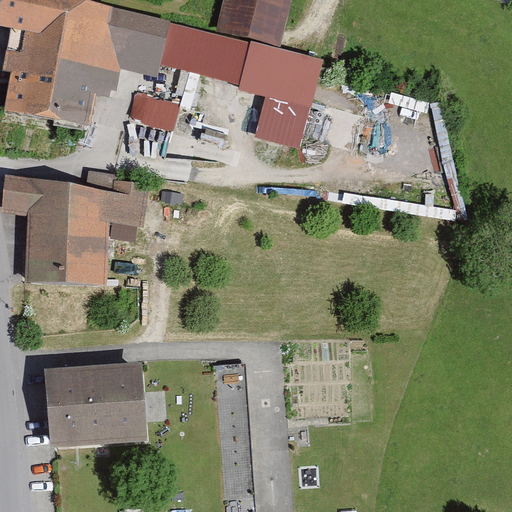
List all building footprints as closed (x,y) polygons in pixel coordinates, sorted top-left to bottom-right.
[(175,29),(40,0),(5,0),(0,26),(0,36),(13,40),(5,78),(18,81),(9,120),(91,138),(99,101),(118,105),(124,77),(162,85),(175,29)] [(293,3),(281,0),(224,0),(215,39),(252,48),(280,54),(293,3)] [(323,66),(252,48),(239,96),(279,106),(270,142),(294,149),(304,113),(311,115),(323,66)] [(182,109),(137,96),(130,123),(174,136),(182,109)] [(88,195),(8,181),(4,219),(30,224),(28,289),(109,292),(114,230),(146,233),(151,191),(118,187),(119,182),(90,178),(88,195)] [(149,372),(49,379),(55,457),(154,450),(149,372)]
